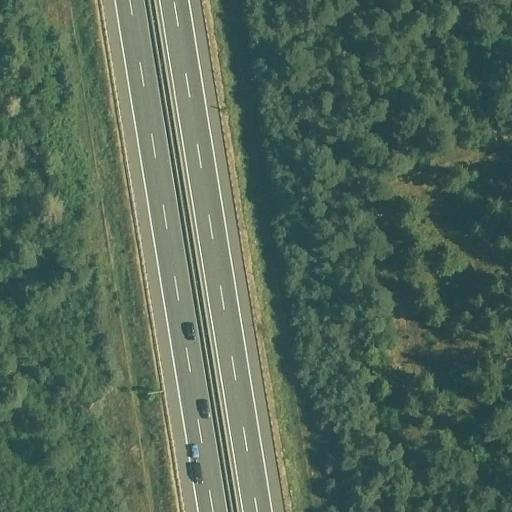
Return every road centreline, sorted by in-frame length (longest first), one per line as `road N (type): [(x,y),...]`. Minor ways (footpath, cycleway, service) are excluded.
road 1 (motorway): [(259,511),(174,0)]
road 2 (motorway): [(129,0),(212,511)]
